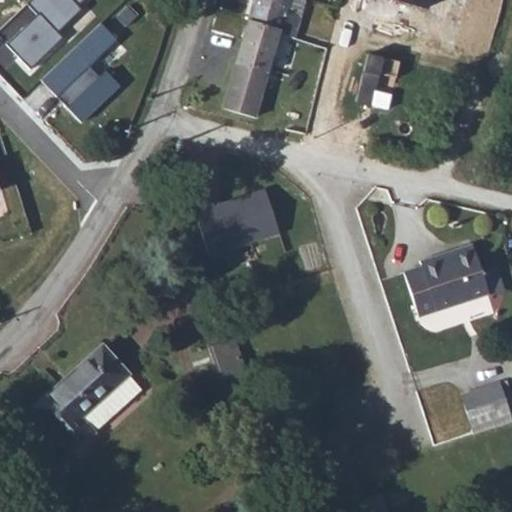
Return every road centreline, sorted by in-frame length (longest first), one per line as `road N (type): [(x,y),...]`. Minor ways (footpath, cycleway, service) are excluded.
road 1 (residential): [(313,156),(405,429)]
road 2 (residential): [(313,156),(511,203)]
road 3 (residential): [(0,343),(58,282),(108,208)]
road 4 (residential): [(159,114),(313,156)]
road 5 (residential): [(0,102),(108,208)]
road 6 (residential): [(159,114),(197,0)]
